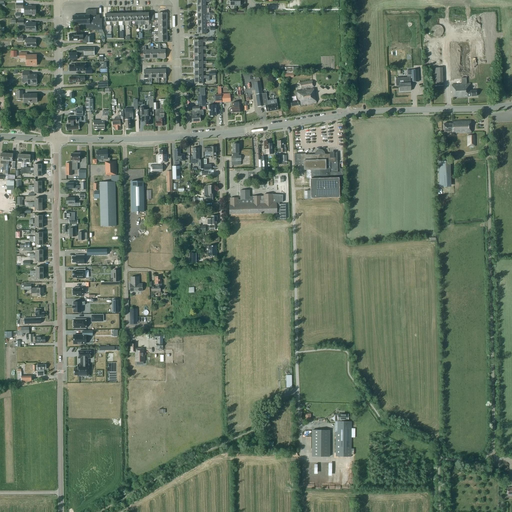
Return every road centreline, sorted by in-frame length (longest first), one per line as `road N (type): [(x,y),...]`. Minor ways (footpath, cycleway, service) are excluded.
road 1 (tertiary): [(61,511),(55,139)]
road 2 (unclassified): [(506,462),(490,452),(485,108)]
road 3 (unclassified): [(298,438),(290,123)]
road 4 (unclassified): [(123,357),(123,140)]
road 5 (tertiary): [(290,123),(485,108)]
road 6 (tertiary): [(55,139),(57,0)]
road 7 (residential): [(178,136),(174,0)]
